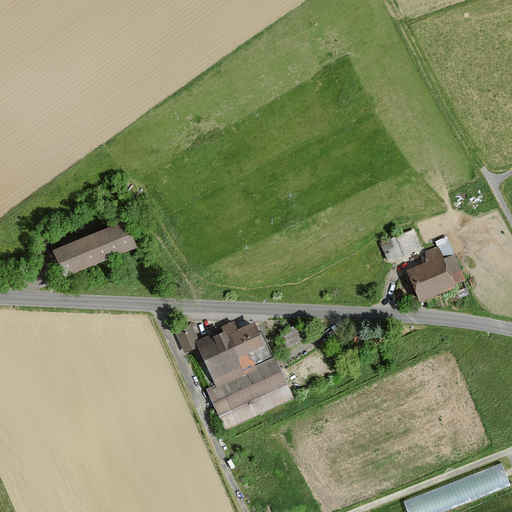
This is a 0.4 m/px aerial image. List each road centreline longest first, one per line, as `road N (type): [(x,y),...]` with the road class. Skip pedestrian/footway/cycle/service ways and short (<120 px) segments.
road 1 (tertiary): [(0,297),(419,315),(511,330)]
road 2 (track): [(353,511),(511,449)]
